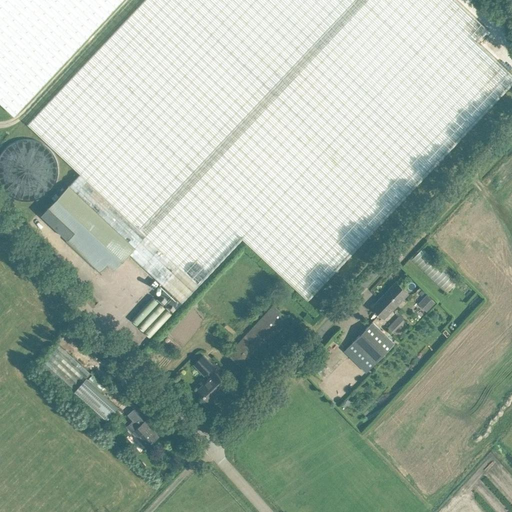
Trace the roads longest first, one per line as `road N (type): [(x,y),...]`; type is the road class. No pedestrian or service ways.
road 1 (unclassified): [(208,450),(511,126)]
road 2 (unclassified): [(208,450),(0,212)]
road 3 (unknown): [(0,128),(32,108),(136,0)]
